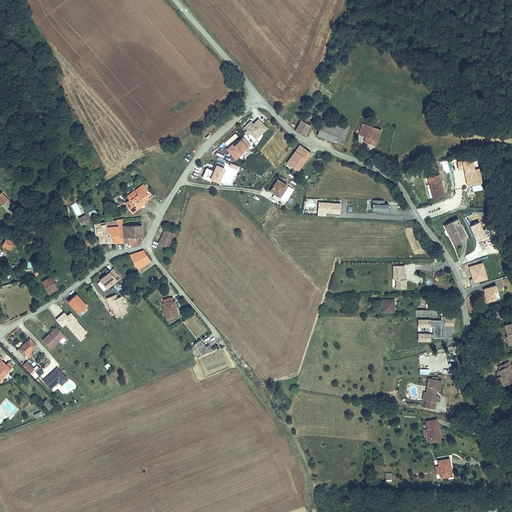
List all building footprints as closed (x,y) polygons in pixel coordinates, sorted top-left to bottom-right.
[(305,112),(296,129),(305,134),(309,126),(306,124),(311,115),(305,112)] [(318,135),(336,142),(342,123),(325,117),(318,135)] [(255,137),(260,132),(251,123),(246,128),(255,137)] [(342,123),(336,142),(343,144),(349,126),(342,123)] [(366,141),(375,144),(376,139),(378,139),(382,129),(364,123),(362,129),(365,130),(364,132),(366,133),(365,135),(367,136),(366,141)] [(236,159),(243,153),(245,155),(252,149),(240,136),(226,149),(236,159)] [(310,152),(300,144),(287,162),(297,170),(310,152)] [(463,169),(466,185),(481,182),(479,167),(474,168),(471,157),(456,160),(458,170),(463,169)] [(203,176),(221,182),(226,163),(216,160),(214,169),(206,167),(203,176)] [(431,188),(429,188),(432,198),(443,196),(440,177),(429,179),(431,188)] [(268,189),(277,195),(285,184),(276,178),(268,189)] [(131,213),(147,200),(145,198),(147,196),(144,192),(148,190),(143,184),(136,190),(138,193),(124,204),(131,213)] [(385,199),(373,199),(372,209),(389,210),(389,202),(385,202),(385,199)] [(326,216),(326,212),(341,213),(341,201),(318,200),(317,216),(326,216)] [(93,220),(90,214),(79,219),(83,226),(86,224),(93,220)] [(113,241),(124,242),(124,239),(123,233),(123,227),(122,222),(119,222),(119,221),(107,223),(108,232),(111,232),(113,241)] [(107,232),(108,232),(107,223),(95,225),(96,234),(105,232),(107,232)] [(446,227),(454,245),(464,241),(457,223),(446,227)] [(124,239),(141,237),(143,237),(143,225),(134,226),(127,226),(128,233),(123,233),(124,239)] [(443,228),(451,246),(454,245),(446,227),(443,228)] [(159,244),(169,248),(174,236),(170,234),(170,232),(166,230),(161,240),(159,244)] [(8,234),(5,241),(13,244),(14,241),(15,241),(16,238),(8,234)] [(140,244),(142,243),(141,237),(124,239),(124,242),(128,243),(128,244),(131,245),(131,247),(140,244)] [(139,268),(150,261),(143,250),(138,252),(130,255),(138,269),(139,268)] [(482,260),(467,264),(472,282),(487,277),(482,260)] [(403,275),(403,265),(392,265),(393,279),(395,279),(396,288),(405,287),(405,279),(403,279),(403,275)] [(96,281),(101,287),(103,284),(107,289),(118,280),(110,270),(96,281)] [(47,294),(57,289),(50,276),(41,281),(47,294)] [(481,287),(483,301),(499,299),(496,284),(481,287)] [(117,296),(115,292),(107,296),(109,300),(110,299),(113,305),(117,314),(128,309),(120,294),(117,296)] [(78,293),(70,299),(80,311),(88,304),(78,293)] [(173,297),(162,300),(168,319),(178,316),(175,307),(177,306),(175,301),(174,301),(173,297)] [(62,326),(65,324),(80,340),(89,332),(71,311),(67,315),(58,305),(50,312),(62,326)] [(441,337),(441,324),(453,324),(453,315),(441,315),(441,319),(430,319),(430,332),(432,332),(432,337),(441,337)] [(417,318),(417,327),(430,327),(430,318),(417,318)] [(56,327),(49,333),(51,335),(58,329),(56,327)] [(51,335),(49,333),(42,340),(50,348),(58,341),(64,335),(58,329),(51,335)] [(417,332),(417,341),(430,340),(430,332),(417,332)] [(30,339),(23,345),(29,352),(36,346),(30,339)] [(201,340),(195,346),(201,352),(207,346),(201,340)] [(29,352),(23,345),(19,349),(25,356),(29,352)] [(0,366),(0,368),(5,374),(12,367),(2,358),(4,356),(0,351),(0,364),(1,366),(0,366)] [(501,374),(500,374),(502,377),(501,379),(504,384),(511,381),(511,377),(510,373),(511,373),(508,365),(510,364),(508,360),(501,363),(502,366),(498,368),(501,374)] [(23,365),(29,372),(32,369),(26,362),(23,365)] [(58,366),(43,379),(51,389),(60,382),(62,385),(69,379),(58,366)] [(427,376),(425,390),(426,391),(427,394),(426,399),(425,399),(424,405),(434,407),(434,401),(436,401),(437,394),(434,393),(435,388),(439,389),(441,378),(427,376)] [(47,398),(43,402),(49,409),(53,404),(47,398)] [(426,419),(427,427),(429,435),(430,441),(441,439),(436,418),(426,419)] [(449,458),(438,460),(441,477),(452,475),(449,458)]
